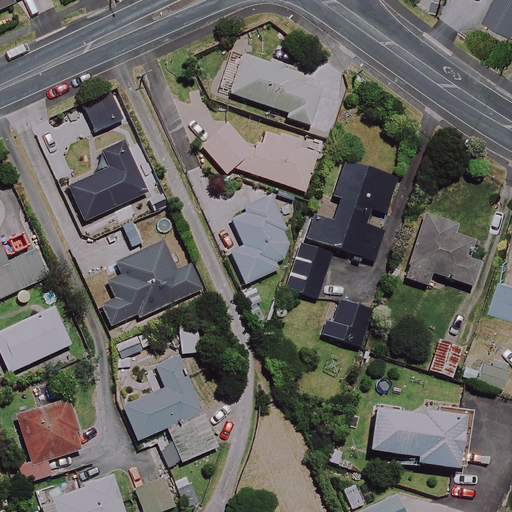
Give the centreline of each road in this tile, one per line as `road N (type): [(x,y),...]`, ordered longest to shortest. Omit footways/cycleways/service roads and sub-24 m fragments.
road 1 (tertiary): [(511,126),(326,0)]
road 2 (tertiary): [(193,0),(0,88)]
